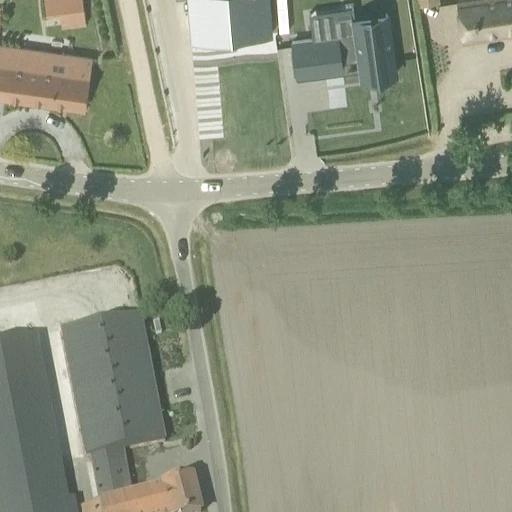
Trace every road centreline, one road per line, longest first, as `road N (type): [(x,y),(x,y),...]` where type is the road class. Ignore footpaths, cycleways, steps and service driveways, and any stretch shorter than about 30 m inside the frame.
road 1 (unclassified): [(166,193),(511,164)]
road 2 (unclassified): [(217,511),(211,417),(166,193)]
road 3 (track): [(125,0),(166,193)]
road 4 (unclassified): [(0,173),(166,193)]
